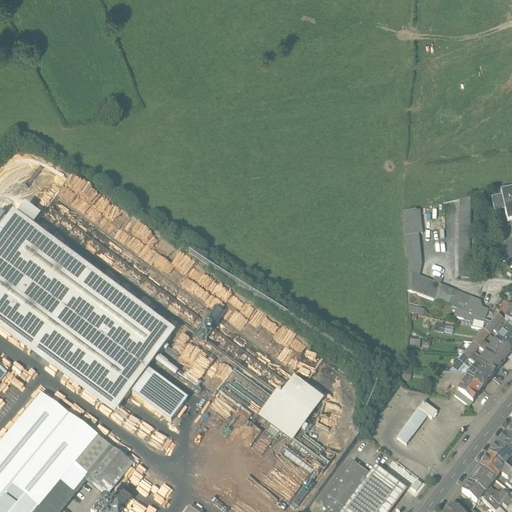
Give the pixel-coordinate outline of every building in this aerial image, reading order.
[(56,167),(37,192),(40,194),(40,198),(31,210),(40,217),(47,217),(54,207),(54,179),(56,176),(61,176),(61,183),(67,175),(56,167)] [(511,189),(500,192),(501,197),(491,199),(494,213),(504,211),(507,222),(511,221),(511,189)] [(171,339),(29,234),(40,219),(25,208),(15,223),(11,221),(0,236),(0,321),(118,409),(171,339)] [(408,262),(408,274),(418,278),(421,267),(418,238),(421,238),(418,210),(402,213),(404,245),(408,262)] [(470,213),(459,213),(458,278),(469,278),(470,213)] [(418,278),(408,274),(407,292),(456,310),(461,295),(418,278)] [(471,299),(461,295),(456,310),(465,314),(471,299)] [(471,299),(465,314),(484,322),(489,312),(477,307),(479,302),(471,299)] [(424,310),(408,307),(408,314),(422,317),(424,310)] [(471,328),(483,331),(488,336),(492,331),(495,333),(501,326),(504,328),(505,327),(507,328),(496,342),(511,354),(511,353),(511,328),(504,322),(497,316),(490,324),(484,322),(465,314),(456,310),(454,318),(463,320),(463,321),(472,323),(471,328)] [(442,324),(435,322),(433,333),(443,335),(445,328),(441,327),(442,324)] [(472,344),(478,348),(482,343),(488,336),(483,331),(472,344)] [(408,341),(408,350),(418,351),(419,342),(408,341)] [(490,349),(486,354),(501,367),(511,354),(496,342),(490,349)] [(478,348),(486,354),(490,349),(482,343),(478,348)] [(462,356),(468,360),(478,348),(472,344),(462,356)] [(486,354),(476,366),(491,379),(501,367),(486,354)] [(454,376),(456,376),(463,366),(468,360),(462,356),(448,375),(454,376)] [(466,379),(467,380),(481,391),(491,379),(476,366),(471,372),(463,366),(456,376),(465,379),(466,379)] [(447,391),(451,386),(458,392),(472,403),(476,399),(476,398),(481,391),(467,380),(465,379),(456,376),(454,376),(448,375),(444,375),(433,388),(447,391)] [(323,402),(293,379),(274,405),(270,402),(257,419),(292,445),(323,402)] [(469,408),(472,403),(458,392),(454,397),(469,408)] [(35,511),(70,471),(97,439),(41,399),(0,448),(0,511),(35,511)] [(437,415),(423,405),(396,441),(405,448),(427,419),(431,422),(437,415)] [(408,412),(398,427),(403,430),(412,415),(408,412)] [(511,441),(506,436),(497,446),(511,458),(511,457),(511,441)] [(97,439),(70,471),(85,483),(107,502),(134,468),(97,439)] [(497,446),(489,457),(511,475),(511,465),(507,464),(511,458),(497,446)] [(511,475),(489,457),(480,470),(494,481),(496,479),(500,474),(502,475),(501,476),(508,481),(511,484),(511,475)] [(337,472),(343,476),(350,464),(345,461),(337,472)] [(345,511),(371,478),(352,464),(322,505),(322,510),(324,511),(345,511)] [(406,491),(375,468),(341,511),(390,511),(402,497),(406,491)] [(174,486),(152,470),(143,482),(165,498),(174,486)] [(469,483),(484,494),(489,499),(494,504),(498,498),(490,491),(486,492),(494,481),(480,470),(479,470),(469,483)] [(60,511),(85,483),(70,471),(35,511),(60,511)] [(505,486),(508,481),(501,476),(502,475),(500,474),(496,479),(505,486)] [(421,486),(416,482),(411,490),(415,493),(421,486)] [(469,483),(462,493),(478,506),(480,503),(478,502),(481,498),(485,503),(489,499),(484,494),(469,483)] [(501,494),(511,502),(511,501),(511,494),(505,490),(501,494)] [(498,498),(494,504),(499,509),(502,505),(507,508),(510,504),(511,502),(501,494),(498,498)] [(451,508),(456,511),(464,511),(467,508),(458,499),(451,508)] [(493,511),(496,511),(499,509),(494,504),(489,499),(485,503),(484,503),(493,511)]
